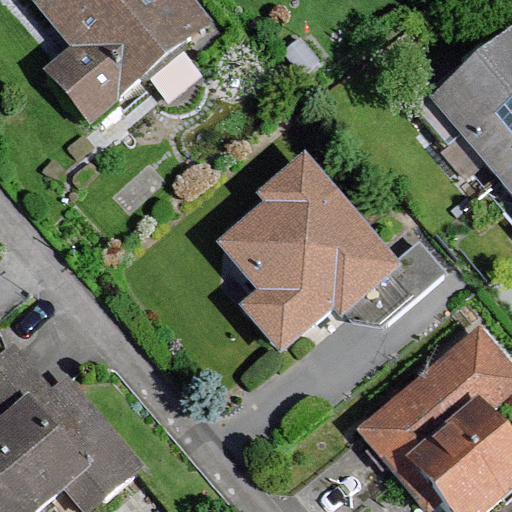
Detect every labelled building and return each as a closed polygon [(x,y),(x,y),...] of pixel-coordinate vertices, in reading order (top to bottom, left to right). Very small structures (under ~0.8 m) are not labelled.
[(204,33),(176,0),(39,0),(24,13),(63,60),(36,83),(82,137),(204,33)] [(511,44),(424,119),(511,222),(511,44)] [(395,282),(300,169),(251,210),(260,221),(211,261),(251,308),(232,324),(273,373),(330,325),(335,332),(395,282)] [(392,265),(416,296),(446,272),(422,242),(392,265)] [(511,398),(511,384),(472,339),(352,446),(410,511),(498,511),(511,500),(511,458),(482,425),(511,398)] [(5,359),(0,362),(0,511),(45,511),(63,498),(74,511),(99,511),(140,478),(62,386),(42,402),(5,359)]
